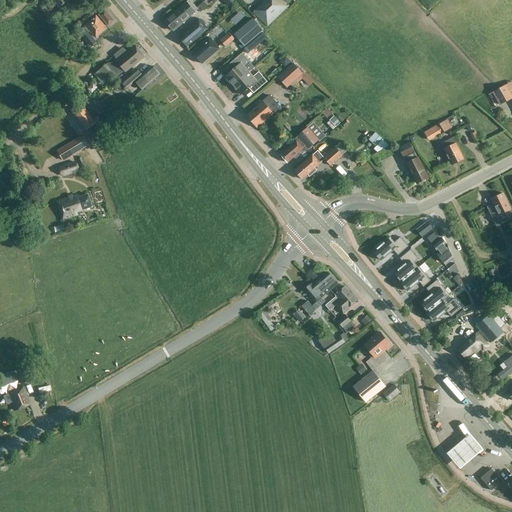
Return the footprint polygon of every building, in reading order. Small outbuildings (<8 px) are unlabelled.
[(189,0),(174,14),(179,20),(181,18),(185,22),(198,10),(196,8),(189,0)] [(279,0),(266,0),(253,13),(268,27),(287,7),(279,0)] [(204,2),(196,8),(198,10),(200,13),(208,7),(204,2)] [(105,11),(99,16),(108,27),(114,22),(105,11)] [(174,14),(165,22),(173,32),(185,22),(181,18),(179,20),(174,14)] [(96,18),(86,27),(96,38),(106,29),(96,18)] [(199,19),(178,38),(187,48),(208,29),(199,19)] [(253,19),(233,35),(236,39),(243,46),(244,48),(246,46),(248,45),(263,31),(253,19)] [(262,33),(243,49),(247,54),(267,38),(262,33)] [(220,42),(225,47),(234,39),(229,34),(220,42)] [(209,38),(192,54),(202,65),(219,49),(209,38)] [(104,85),(116,75),(117,76),(124,71),(126,73),(145,58),(135,46),(116,62),(109,63),(95,75),(104,85)] [(225,77),(233,86),(249,73),(245,68),(251,63),(242,54),(231,64),(235,69),(225,77)] [(293,63),(277,77),(287,88),(295,81),(297,84),(303,79),(309,86),(313,83),(303,72),(302,73),(293,63)] [(229,65),(222,69),(225,74),(232,70),(229,65)] [(152,68),(135,83),(142,91),(159,76),(152,68)] [(275,77),(280,73),(276,69),(271,73),(275,77)] [(253,78),(249,73),(233,86),(241,96),(251,87),(255,93),(267,83),(259,73),(253,78)] [(128,78),(124,74),(120,78),(123,81),(121,83),(127,90),(134,84),(130,77),(128,78)] [(494,93),(500,105),(511,98),(511,96),(507,86),(494,93)] [(256,110),(248,117),(257,128),(280,108),(269,97),(255,109),(256,110)] [(95,109),(88,99),(83,103),(90,112),(95,109)] [(85,107),(76,114),(87,130),(96,123),(85,107)] [(333,111),(338,116),(330,123),(337,130),(349,120),(337,107),(333,111)] [(457,115),(446,123),(451,131),(463,123),(457,115)] [(436,128),(441,136),(448,132),(443,123),(436,128)] [(299,154),(304,149),(306,152),(319,140),(307,128),(295,139),(297,141),(280,156),(288,164),(294,158),(296,160),(301,156),(299,154)] [(383,140),(375,133),(370,139),(378,146),(383,140)] [(103,144),(111,158),(121,153),(117,146),(122,143),(118,135),(103,144)] [(382,147),(388,153),(399,142),(392,135),(382,147)] [(57,152),(62,161),(88,145),(83,136),(57,152)] [(454,138),(441,145),(444,150),(442,151),(446,159),(448,158),(452,166),(464,160),(454,138)] [(125,142),(118,147),(121,151),(128,147),(125,142)] [(399,150),(417,186),(429,180),(419,161),(411,144),(399,150)] [(343,156),(342,156),(346,153),(339,146),(324,159),(331,167),(343,156)] [(320,164),(324,160),(317,152),(294,172),(302,181),(308,175),(310,177),(316,172),(314,170),(320,164)] [(77,171),(75,164),(60,169),(62,177),(77,171)] [(0,178),(7,188),(12,184),(6,174),(0,178)] [(488,208),(497,226),(511,218),(511,213),(502,194),(491,200),(494,205),(488,208)] [(78,195),(57,202),(63,220),(78,215),(77,212),(93,207),(88,195),(78,198),(78,195)] [(416,230),(421,237),(432,229),(427,222),(416,230)] [(376,249),(373,252),(381,261),(393,250),(398,256),(408,247),(400,237),(394,243),(389,238),(382,244),(380,243),(374,248),(376,249)] [(431,246),(437,253),(447,245),(441,238),(440,239),(432,245),(431,246)] [(447,245),(437,253),(435,254),(442,263),(451,256),(447,245)] [(404,265),(394,273),(401,282),(418,268),(414,263),(418,259),(410,250),(400,259),(404,265)] [(418,268),(401,282),(400,282),(407,291),(418,282),(423,287),(430,281),(418,267),(418,268)] [(327,273),(315,284),(318,289),(317,290),(323,297),(337,285),(327,273)] [(431,295),(420,304),(427,312),(443,299),(444,299),(446,297),(442,292),(445,290),(437,280),(426,289),(431,295)] [(325,302),(322,298),(323,297),(317,290),(318,289),(315,284),(312,286),(311,284),(304,291),(315,303),(312,306),(307,301),(301,307),(309,316),(319,307),(325,302)] [(330,311),(336,306),(343,315),(349,309),(357,302),(345,287),(335,296),(336,297),(325,306),(330,311)] [(427,312),(426,312),(434,321),(446,311),(451,317),(461,309),(454,299),(447,304),(444,299),(443,299),(427,312)] [(293,315),(299,323),(305,317),(299,310),(293,315)] [(358,310),(348,317),(353,324),(363,317),(358,310)] [(488,316),(484,320),(480,315),(473,321),(477,326),(476,327),(491,345),(503,334),(488,316)] [(337,323),(343,329),(350,322),(345,316),(337,323)] [(366,325),(371,320),(367,316),(362,321),(366,325)] [(477,332),(458,349),(466,358),(472,351),(474,353),(480,348),(482,350),(488,345),(477,332)] [(380,333),(364,347),(365,347),(363,349),(371,358),(373,357),(375,359),(390,346),(380,333)] [(345,343),(340,336),(323,347),(330,353),(345,343)] [(511,373),(511,356),(503,363),(507,368),(497,376),(502,382),(511,373)] [(32,379),(41,376),(36,363),(28,366),(32,379)] [(29,382),(26,369),(17,373),(21,385),(29,382)] [(385,387),(373,371),(353,387),(366,403),(385,387)] [(388,404),(401,393),(393,385),(381,396),(388,404)] [(22,388),(10,393),(13,401),(10,402),(14,410),(29,404),(22,388)] [(481,451),(468,435),(459,443),(445,454),(458,470),(472,459),(481,451)] [(502,482),(491,469),(480,479),(491,491),(502,482)]
